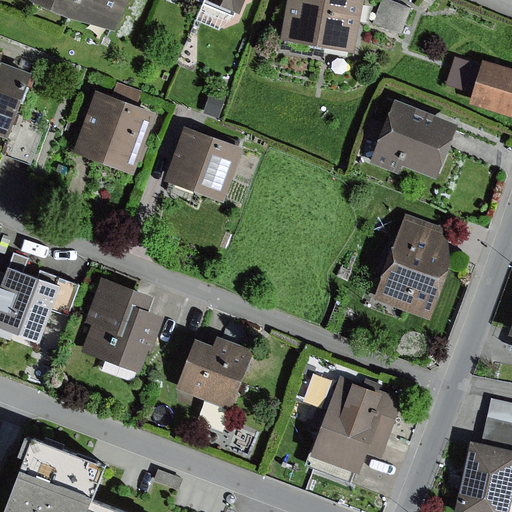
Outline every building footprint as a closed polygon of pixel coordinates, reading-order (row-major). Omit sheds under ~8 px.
[(130,0),(57,0),(119,26),(130,0)] [(216,0),(241,10),(245,0),(216,0)] [(366,0),(292,0),(286,36),(358,48),(366,0)] [(393,0),(382,0),(373,24),(402,35),(413,7),(393,0)] [(475,91),(484,63),(456,55),(447,83),(475,91)] [(36,69),(1,57),(0,59),(0,132),(11,136),(19,115),(36,69)] [(475,91),(472,102),(511,113),(511,67),(485,59),(484,63),(475,91)] [(158,111),(98,89),(76,149),(136,171),(158,111)] [(213,89),(206,111),(221,116),(228,94),(213,89)] [(462,119),(398,95),(372,162),(402,173),(405,165),(439,178),(462,119)] [(45,125),(19,115),(11,136),(4,154),(31,164),(45,125)] [(245,146),(187,125),(168,176),(226,197),(245,146)] [(450,234),(406,217),(378,297),(434,317),(455,263),(450,234)] [(30,257),(15,251),(0,293),(0,324),(41,339),(53,308),(62,281),(26,269),(30,257)] [(169,314),(150,307),(154,296),(103,275),(86,318),(95,321),(84,347),(146,371),(169,314)] [(63,277),(62,281),(53,308),(70,314),(81,283),(63,277)] [(215,343),(198,336),(179,387),(234,407),(256,346),(219,332),(215,343)] [(405,399),(342,375),(313,453),(362,472),(370,453),(383,457),(405,399)] [(511,401),(493,398),(484,441),(511,447),(511,401)] [(113,460),(37,431),(6,511),(148,511),(100,494),(113,460)] [(511,447),(484,441),(473,439),(456,511),(510,511),(511,506),(511,447)] [(160,469),(156,480),(180,488),(183,477),(160,469)]
